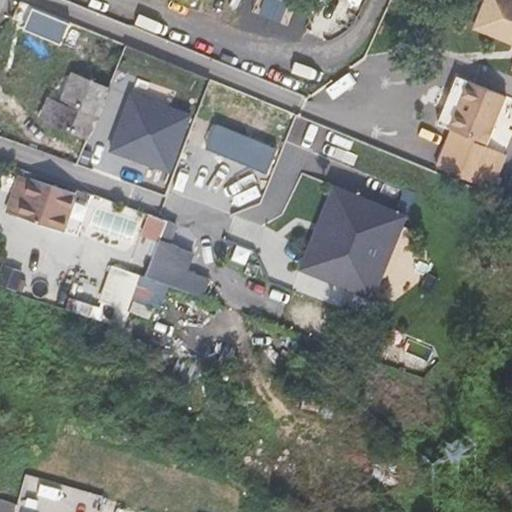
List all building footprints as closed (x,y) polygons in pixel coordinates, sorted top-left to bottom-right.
[(21,1),(13,14),(51,30),(53,27),(57,16),(21,1)] [(51,30),(13,14),(12,16),(32,25),(50,32),(51,30)] [(70,33),(73,22),(57,16),(53,27),(70,33)] [(477,49),(470,45),(449,92),(456,96),(477,49)] [(498,114),(511,80),(511,63),(477,49),(456,96),(443,125),(473,138),(486,109),(498,114)] [(109,88),(73,73),(61,102),(49,98),(41,119),(69,131),(88,139),(92,129),(111,138),(118,122),(98,115),(109,88)] [(498,114),(486,109),(473,138),(496,148),(509,119),(498,114)] [(18,174),(7,205),(22,211),(33,179),(18,174)] [(22,211),(65,226),(76,193),(33,179),(22,211)] [(391,215),(402,208),(329,182),(298,267),(371,295),(365,286),(351,280),(348,274),(319,264),(314,254),(319,238),(326,235),(329,225),(326,219),(332,202),(342,198),(391,215)] [(374,261),(391,215),(342,198),(332,202),(326,219),(329,225),(326,235),(319,238),(314,254),(319,264),(348,274),(351,280),(365,286),(372,283),(377,268),(374,261)] [(22,211),(7,205),(5,212),(20,217),(22,211)] [(365,286),(371,295),(402,208),(391,215),(374,261),(377,268),(372,283),(365,286)] [(63,232),(65,226),(22,211),(20,217),(63,232)] [(174,224),(150,215),(142,236),(160,242),(147,277),(202,297),(209,278),(187,270),(172,264),(178,247),(169,243),(173,231),(172,231),(174,224)] [(178,247),(172,264),(187,270),(194,253),(178,247)] [(140,275),(114,266),(101,302),(128,310),(140,275)]
